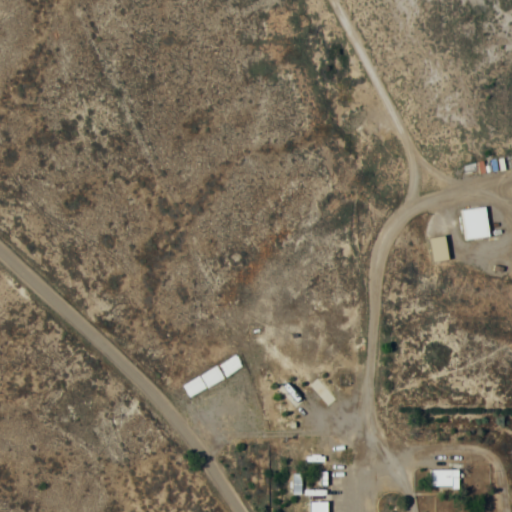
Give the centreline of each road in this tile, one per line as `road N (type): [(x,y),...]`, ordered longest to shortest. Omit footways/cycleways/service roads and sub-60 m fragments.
road 1 (residential): [(411,511),(377,427),(370,386),(387,241),(417,176),(403,130),(335,0)]
road 2 (residential): [(247,511),(190,424),(0,240)]
